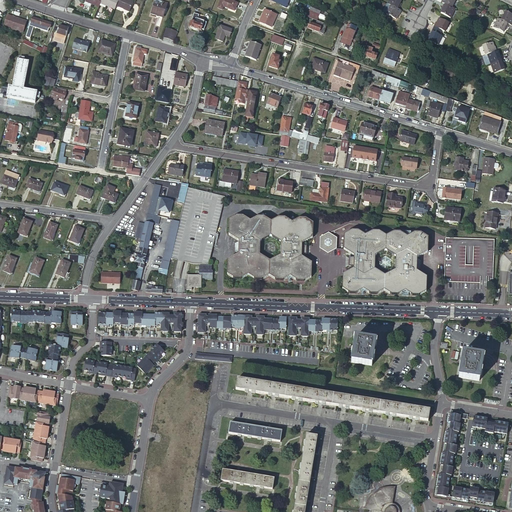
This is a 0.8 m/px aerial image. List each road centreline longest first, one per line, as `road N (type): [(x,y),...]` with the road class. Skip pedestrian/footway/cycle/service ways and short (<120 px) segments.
road 1 (residential): [(440,131),(432,175),(417,185),(171,145)]
road 2 (tertiary): [(438,311),(189,302)]
road 3 (residential): [(245,23),(474,104)]
road 4 (residential): [(440,131),(229,66)]
road 5 (residential): [(127,35),(100,172)]
road 6 (residential): [(335,421),(212,402)]
road 7 (unknown): [(183,255),(193,208),(204,201),(212,214),(198,260)]
